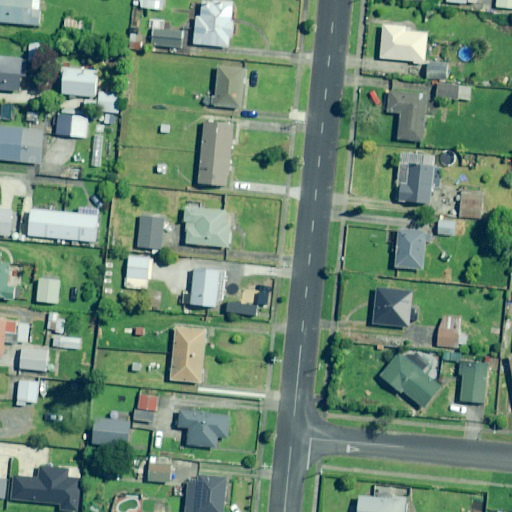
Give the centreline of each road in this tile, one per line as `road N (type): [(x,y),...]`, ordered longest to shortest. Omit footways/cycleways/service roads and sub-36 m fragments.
road 1 (residential): [(291,435),(332,0)]
road 2 (residential): [(291,435),(511,456)]
